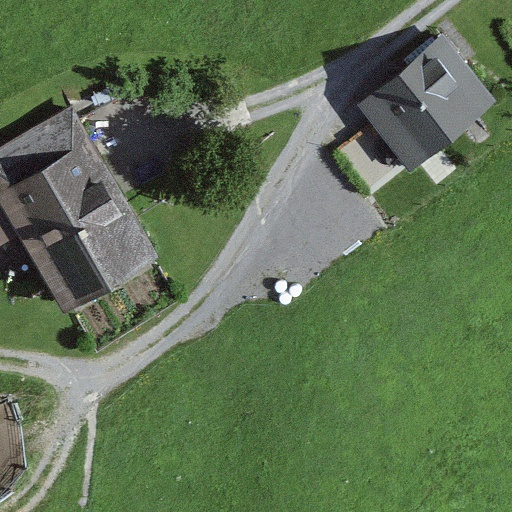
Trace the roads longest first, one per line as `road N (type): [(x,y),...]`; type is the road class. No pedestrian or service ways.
road 1 (track): [(442,0),(333,78),(223,275),(9,464)]
road 2 (track): [(333,78),(145,133)]
